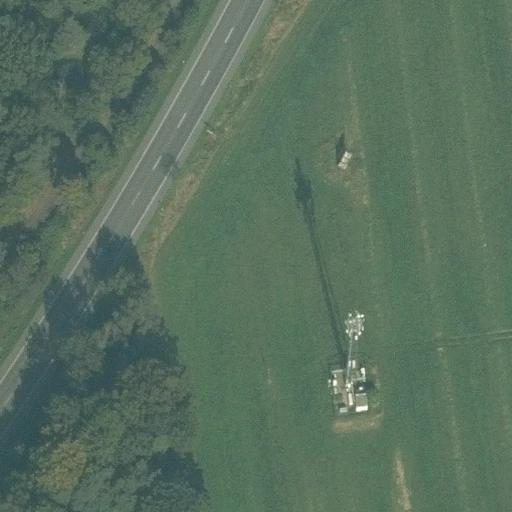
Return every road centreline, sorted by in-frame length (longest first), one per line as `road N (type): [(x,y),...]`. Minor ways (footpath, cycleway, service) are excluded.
road 1 (primary): [(0,406),(107,245),(247,0)]
road 2 (track): [(31,0),(62,185)]
